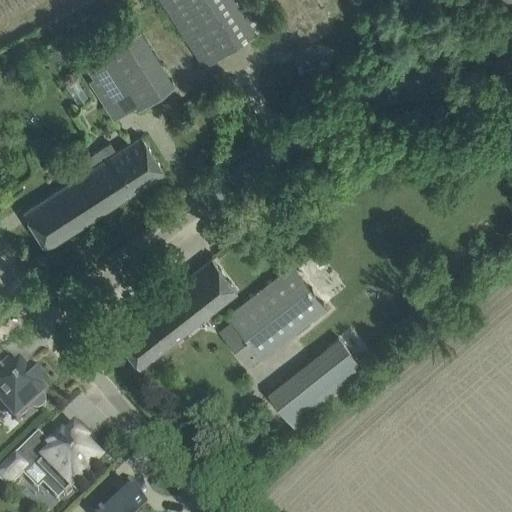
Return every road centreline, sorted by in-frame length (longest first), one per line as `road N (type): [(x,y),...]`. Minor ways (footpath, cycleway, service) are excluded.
road 1 (unclassified): [(511,97),(426,91),(361,104),(48,321)]
road 2 (unclassified): [(213,511),(48,321)]
